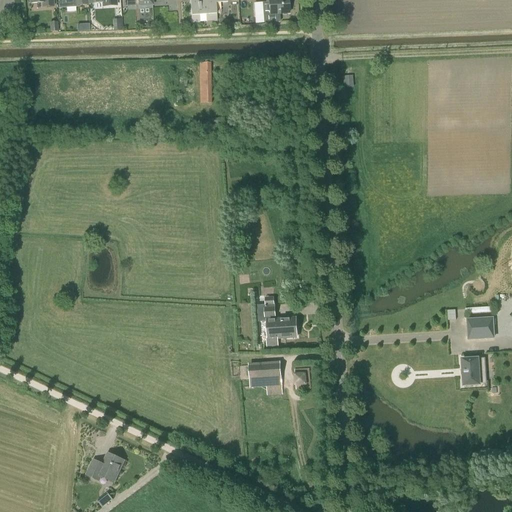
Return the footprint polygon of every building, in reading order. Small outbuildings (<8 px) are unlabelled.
[(189,0),(192,23),(217,21),(215,3),(227,3),(227,0),(189,0)] [(265,0),(266,3),(268,3),(269,14),(289,13),(288,0),(265,0)] [(113,32),(122,31),(121,21),(112,22),(113,32)] [(50,33),(58,32),(57,22),(49,23),(50,33)] [(201,103),(212,103),(211,63),(200,63),(201,103)] [(185,81),(171,81),(172,112),(186,112),(185,81)] [(208,131),(221,130),(220,119),(208,119),(208,131)] [(275,320),(274,306),(257,307),(258,322),(266,321),(267,339),(266,339),(267,347),(277,347),(277,339),(296,338),(295,319),(275,320)] [(468,321),(469,339),(493,338),(492,320),(468,321)] [(463,386),(484,384),(483,359),(462,360),(463,386)] [(258,388),(278,387),(277,380),(281,380),(280,362),(256,364),(258,388)] [(294,370),(296,390),(311,389),(309,369),(294,370)] [(113,482),(123,461),(108,454),(103,465),(94,461),(87,476),(98,481),(100,476),(113,482)] [(98,501),(102,507),(113,499),(108,493),(98,501)]
